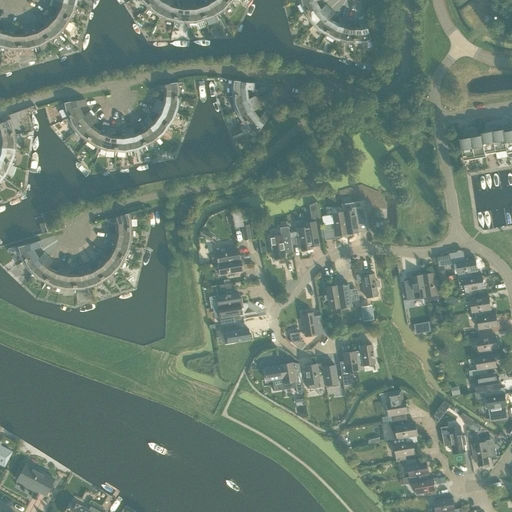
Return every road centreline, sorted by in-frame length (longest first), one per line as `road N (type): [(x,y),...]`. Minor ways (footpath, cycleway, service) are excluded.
road 1 (residential): [(0,113),(177,70),(262,72),(321,81),(338,92)]
road 2 (residential): [(68,224),(239,178),(338,92)]
road 3 (residential): [(275,311),(331,255),(365,248),(421,253),(458,239)]
road 4 (residential): [(338,92),(382,94),(401,80),(408,0)]
road 5 (residential): [(458,239),(438,117)]
